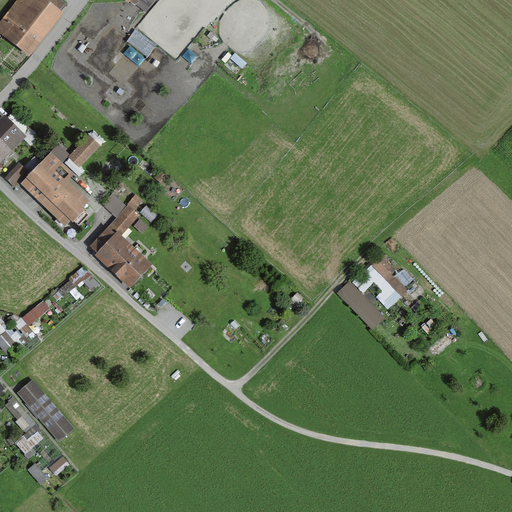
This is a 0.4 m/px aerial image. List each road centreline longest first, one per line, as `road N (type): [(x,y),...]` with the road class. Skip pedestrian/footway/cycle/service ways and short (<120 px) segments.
road 1 (track): [(205,367),(252,406),(303,433),(446,456),(511,476)]
road 2 (residential): [(84,0),(0,101)]
